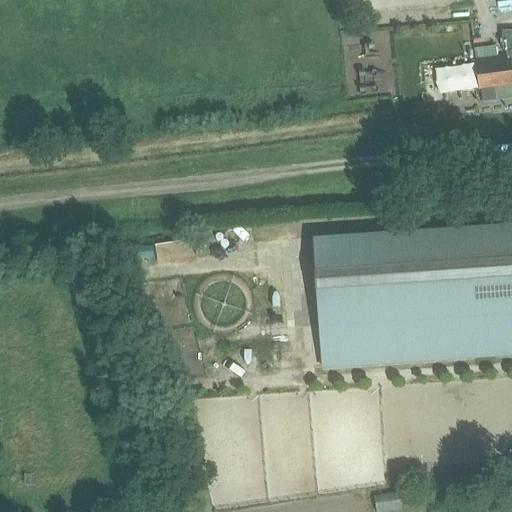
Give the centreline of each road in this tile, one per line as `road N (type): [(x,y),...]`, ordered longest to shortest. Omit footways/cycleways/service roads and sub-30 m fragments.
road 1 (track): [(511,151),(464,150),(0,205)]
road 2 (track): [(0,168),(409,117)]
